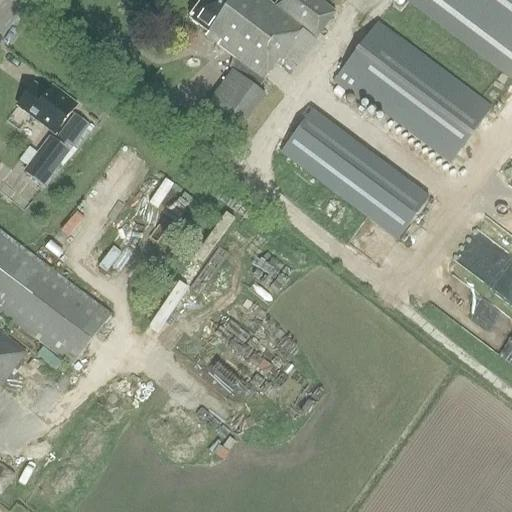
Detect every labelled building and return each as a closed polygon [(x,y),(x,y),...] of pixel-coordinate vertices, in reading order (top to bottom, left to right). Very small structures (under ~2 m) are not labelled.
[(232,72),(259,92),(267,83),(265,81),(276,66),(290,76),(316,41),(317,41),(337,14),(316,0),(280,0),(274,8),(263,0),(204,0),(189,20),(208,34),(206,38),(239,63),(232,72)] [(511,0),(410,0),(511,76),(511,0)] [(491,110),(377,24),(333,84),(360,104),(365,98),(452,163),(491,110)] [(60,128),(71,113),(63,107),(34,86),(19,107),(47,127),(51,121),(60,128)] [(429,199),(312,112),(280,154),(398,242),(429,199)] [(75,115),(58,138),(53,134),(23,173),(44,188),(90,126),(75,115)] [(0,388),(26,353),(0,333),(0,312),(70,365),(107,315),(0,235),(0,388)] [(0,497),(16,477),(13,474),(0,463),(0,497)]
